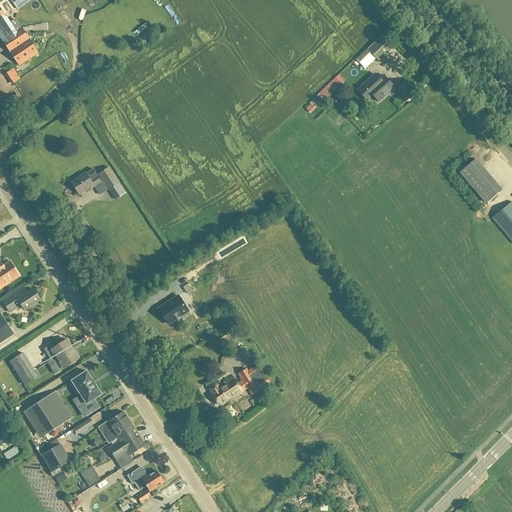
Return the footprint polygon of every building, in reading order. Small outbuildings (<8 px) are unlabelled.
[(10,0),(17,9),(30,0),(10,0)] [(0,36),(9,50),(28,38),(16,20),(10,24),(7,20),(0,9),(0,36)] [(393,47),(382,35),(367,49),(377,59),(379,61),(393,47)] [(9,50),(19,65),(38,53),(28,38),(9,50)] [(16,68),(7,74),(14,85),(23,79),(16,68)] [(375,74),(357,90),(367,100),(372,95),(379,102),(394,87),(383,75),(380,79),(375,74)] [(340,75),(334,80),(339,86),(345,81),(340,75)] [(334,80),(319,95),(324,100),(339,86),(334,80)] [(398,88),(407,100),(415,94),(407,82),(398,88)] [(486,203),(502,190),(476,159),(460,172),(486,203)] [(92,189),(102,182),(93,169),(86,174),(85,173),(71,183),(79,194),(91,187),(92,189)] [(102,182),(101,182),(104,187),(106,185),(109,189),(116,184),(114,180),(107,169),(99,174),(103,181),(101,182),(102,182)] [(493,218),(511,241),(511,202),(493,218)] [(70,221),(77,232),(82,229),(75,217),(70,221)] [(4,267),(0,261),(0,289),(20,277),(11,263),(4,267)] [(27,294),(23,288),(3,302),(10,312),(21,305),(25,310),(40,300),(33,289),(27,294)] [(188,311),(178,296),(158,309),(168,324),(176,319),(177,319),(180,316),(181,317),(181,316),(188,311)] [(0,345),(15,335),(1,313),(0,313),(0,345)] [(64,369),(79,360),(67,340),(56,347),(54,344),(45,350),(55,366),(60,362),(64,369)] [(38,377),(23,354),(10,362),(25,385),(38,377)] [(248,388),(253,395),(261,390),(256,383),(249,372),(247,369),(239,374),(243,381),(238,384),(243,391),(248,388)] [(87,404),(101,395),(102,395),(102,394),(101,394),(87,372),(87,371),(86,371),(86,372),(72,381),(71,381),(72,382),(72,381),(86,404),(87,405),(87,404)] [(216,401),(217,401),(219,405),(233,396),(234,397),(243,391),(238,384),(234,377),(225,383),(226,385),(220,389),(218,384),(215,384),(211,387),(210,389),(213,393),(212,394),(213,395),(212,395),(211,398),(214,401),(216,401)] [(18,395),(14,393),(10,394),(8,398),(10,402),(13,404),(17,403),(19,399),(18,395)] [(67,420),(51,395),(28,410),(44,435),(67,420)] [(119,439),(134,429),(123,412),(108,422),(98,428),(104,437),(106,436),(110,443),(118,438),(119,439)] [(130,455),(145,446),(134,429),(119,439),(120,441),(109,449),(116,460),(128,452),(130,455)] [(10,430),(0,435),(5,445),(15,440),(10,430)] [(70,462),(60,445),(43,455),(53,472),(70,462)] [(20,446),(8,451),(11,458),(22,453),(20,446)] [(89,486),(100,480),(92,466),(81,473),(89,486)] [(164,482),(163,481),(164,479),(162,476),(160,476),(157,471),(149,475),(148,474),(146,475),(140,467),(127,475),(131,481),(133,485),(135,483),(139,490),(146,486),(150,492),(164,482)] [(96,503),(106,497),(101,487),(90,494),(96,503)] [(148,492),(138,498),(141,503),(151,497),(148,492)] [(140,511),(145,511),(157,505),(155,501),(139,509),(140,511)]
